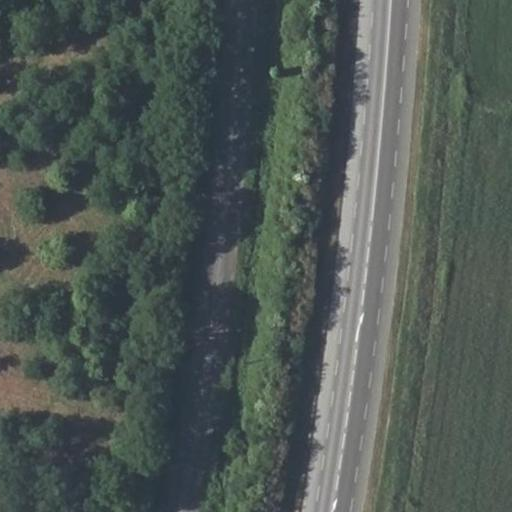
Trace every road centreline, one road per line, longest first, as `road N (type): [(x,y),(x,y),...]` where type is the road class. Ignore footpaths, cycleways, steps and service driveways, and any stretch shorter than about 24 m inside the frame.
road 1 (unclassified): [(178,511),(223,217),(237,0)]
road 2 (primary): [(332,511),(389,0)]
